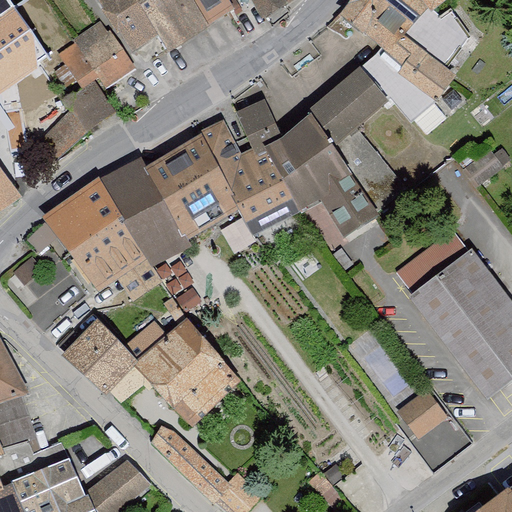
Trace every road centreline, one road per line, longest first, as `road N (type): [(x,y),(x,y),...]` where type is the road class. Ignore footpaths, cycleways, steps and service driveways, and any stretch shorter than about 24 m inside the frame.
road 1 (residential): [(0,243),(120,145),(228,80),(331,0)]
road 2 (unknown): [(201,262),(278,345),(399,511)]
road 3 (residential): [(0,320),(206,511)]
road 4 (residential): [(406,511),(511,433)]
